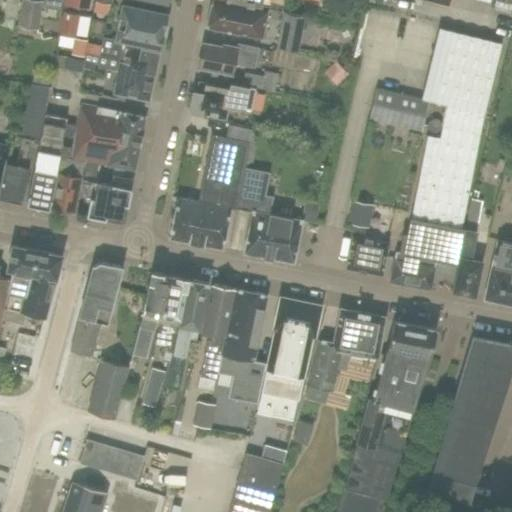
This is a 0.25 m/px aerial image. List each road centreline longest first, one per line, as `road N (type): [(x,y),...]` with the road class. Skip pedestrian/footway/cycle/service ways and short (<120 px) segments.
road 1 (residential): [(138,245),(511,320)]
road 2 (unclassified): [(138,245),(193,0)]
road 3 (residential): [(35,416),(81,236)]
